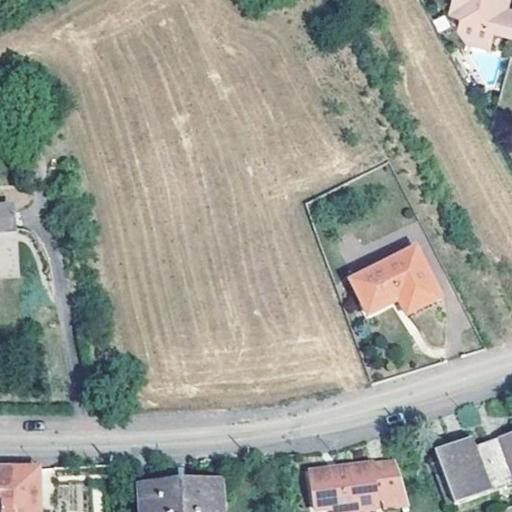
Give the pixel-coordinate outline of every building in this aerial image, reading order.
[(511,0),(458,0),(458,2),(466,15),(463,24),(492,32),(496,18),(511,23),(511,0)] [(15,202),(0,203),(0,271),(19,270),(15,202)] [(399,295),(407,310),(441,293),(414,245),(352,280),(367,311),(399,295)] [(511,428),(501,433),(504,442),(479,450),(476,441),(473,432),(435,445),(454,499),(511,479),(511,428)] [(504,442),(501,433),(476,441),(479,450),(504,442)] [(359,503),(411,497),(398,455),(342,462),(342,465),(334,466),(333,463),(314,466),(319,502),(338,500),(339,510),(360,508),(359,503)] [(16,470),(17,492),(17,511),(42,511),(42,469),(28,470),(16,470)] [(0,492),(17,492),(16,470),(0,470),(0,492)] [(220,511),(218,479),(145,484),(146,511),(220,511)] [(0,511),(17,511),(17,492),(0,492),(0,511)]
